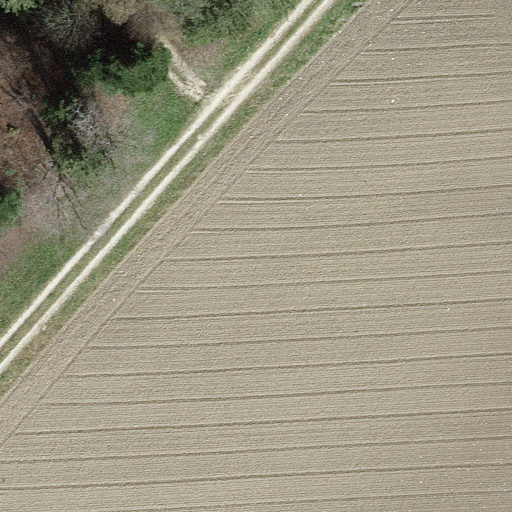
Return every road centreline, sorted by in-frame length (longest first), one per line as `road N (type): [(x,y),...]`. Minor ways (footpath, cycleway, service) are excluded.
road 1 (track): [(0,373),(323,0)]
road 2 (track): [(223,115),(119,0)]
